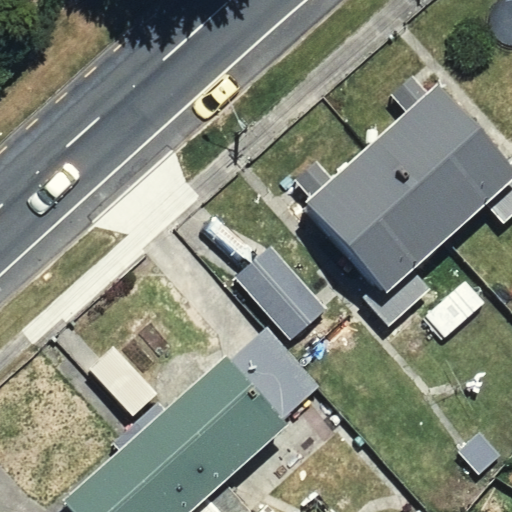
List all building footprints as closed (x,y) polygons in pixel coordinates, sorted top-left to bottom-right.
[(407,111),(367,147),(450,241),(488,209),(503,226),(511,218),(511,160),(508,164),(439,85),(427,95),(412,78),(393,95),(407,111)] [(305,202),(371,277),(356,290),(389,328),(434,289),(417,270),(450,241),(367,147),(331,179),(317,162),(296,180),(311,198),(305,202)] [(271,246),(235,277),(290,340),(326,308),(271,246)] [(266,327),(231,359),(228,355),(165,411),(158,402),(137,421),(205,498),(288,425),(283,419),(320,386),(266,327)] [(189,511),(205,498),(137,421),(113,443),(119,450),(61,501),(65,506),(58,511),(189,511)] [(456,453),(477,475),(498,456),(478,434),(456,453)]
